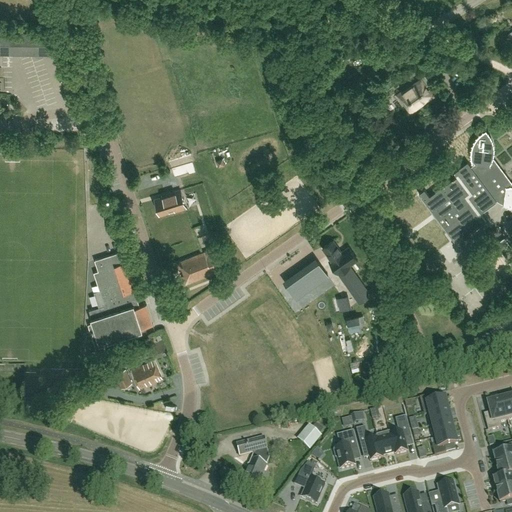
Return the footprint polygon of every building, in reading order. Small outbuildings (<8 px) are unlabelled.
[(48,55),(48,33),(12,33),(12,30),(0,30),(0,55),(48,55)] [(411,111),(432,95),(421,79),(399,95),(411,111)] [(511,182),(493,157),(493,152),(494,148),(493,143),(492,139),(489,135),(486,130),(480,134),(477,138),(475,141),(473,146),(472,150),(471,154),(472,159),(472,163),(473,163),(474,164),(471,166),(468,162),(455,172),(458,176),(453,180),(442,188),(430,197),(425,189),(420,193),(419,192),(420,191),(417,188),(416,188),(403,198),(413,210),(409,214),(418,226),(414,229),(424,242),(428,239),(437,251),(439,250),(448,262),(459,254),(456,249),(459,247),(459,246),(464,242),(464,243),(472,237),(470,233),(486,221),(480,212),(496,200),(503,204),(510,207),(511,207),(511,182)] [(166,196),(155,199),(159,214),(175,209),(175,211),(186,208),(181,190),(165,195),(166,196)] [(511,247),(504,237),(496,244),(511,265),(511,247)] [(348,262),(333,240),(322,248),(333,263),(339,259),(343,264),(337,269),(360,302),(369,295),(346,263),(348,262)] [(89,324),(88,324),(89,328),(92,337),(97,353),(117,347),(114,340),(142,331),(141,328),(153,324),(146,304),(140,306),(137,298),(139,298),(138,295),(137,293),(136,294),(134,290),(137,289),(136,285),(132,275),(129,264),(132,263),(127,249),(95,260),(98,271),(94,272),(98,284),(100,290),(94,291),(99,307),(89,310),(92,318),(91,319),(92,323),(89,324)] [(213,256),(211,250),(178,263),(181,270),(186,268),(188,274),(183,276),(186,283),(219,270),(213,256)] [(296,298),(328,275),(318,262),(287,285),(296,298)] [(232,308),(244,300),(239,293),(227,302),(232,308)] [(272,340),(289,369),(312,356),(302,338),(309,334),(297,313),(285,320),(271,294),(264,297),(267,302),(266,302),(277,322),(280,320),(283,325),(274,331),(278,337),(272,340)] [(349,332),(362,329),(358,315),(347,318),(349,332)] [(317,332),(321,329),(316,320),(311,323),(317,332)] [(140,387),(161,378),(153,361),(142,366),(143,366),(132,371),(140,387)] [(132,383),(126,369),(115,374),(121,388),(132,383)] [(84,386),(71,395),(75,401),(77,402),(89,393),(93,398),(107,388),(98,376),(84,386)] [(431,395),(420,398),(424,416),(427,416),(427,415),(449,409),(446,398),(444,398),(433,401),(431,395)] [(507,421),(511,419),(511,395),(504,397),(505,399),(502,400),(507,421)] [(502,400),(499,401),(499,399),(491,401),(491,403),(488,403),(492,417),(485,418),(488,431),(501,428),(499,423),(507,421),(502,400)] [(378,409),(371,411),(373,419),(380,417),(378,409)] [(449,409),(427,415),(427,416),(430,427),(452,421),(450,416),(449,409)] [(390,433),(395,454),(395,455),(408,452),(407,448),(405,440),(411,438),(406,417),(395,420),(398,431),(390,433)] [(351,419),(343,421),(344,428),(353,425),(351,419)] [(452,421),(430,427),(433,439),(435,438),(455,433),(453,426),(452,421)] [(311,448),(324,434),(312,422),(298,437),(311,448)] [(365,428),(356,430),(362,451),(367,449),(369,459),(370,462),(383,459),(383,457),(382,458),(377,437),(368,439),(365,428)] [(335,450),(334,451),(336,459),(338,458),(341,470),(355,466),(354,462),(351,451),(358,449),(353,432),(337,436),(340,448),(335,449),(335,450)] [(390,432),(376,436),(377,437),(382,458),(383,457),(395,454),(390,433),(390,432)] [(437,445),(432,446),(435,457),(446,453),(445,448),(458,444),(455,433),(435,438),(437,445)] [(269,459),(267,450),(268,449),(265,438),(237,445),(240,457),(253,454),(254,456),(249,466),(250,466),(242,484),(256,490),(266,466),(269,459)] [(507,451),(494,455),(497,467),(511,462),(511,444),(506,446),(507,451)] [(511,462),(497,467),(500,478),(500,479),(511,475),(511,462)] [(300,473),(298,478),(308,483),(305,490),(302,498),(317,505),(326,484),(311,478),(316,468),(308,464),(307,464),(300,473)] [(500,478),(494,480),(497,492),(511,487),(511,475),(500,479),(500,478)] [(442,504),(435,506),(436,511),(448,511),(448,509),(459,506),(453,483),(438,487),(442,504)] [(511,487),(497,492),(500,504),(511,500),(511,487)] [(471,499),(479,497),(478,489),(469,491),(471,499)] [(430,511),(429,505),(422,507),(419,497),(418,494),(404,497),(408,511),(430,511)] [(402,511),(401,507),(392,509),(389,499),(388,496),(374,499),(377,511),(402,511)]
